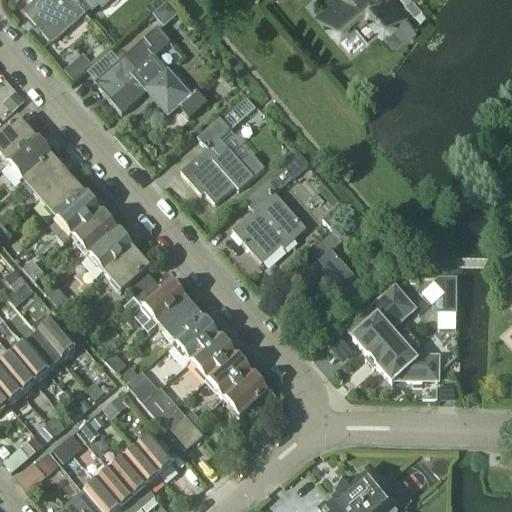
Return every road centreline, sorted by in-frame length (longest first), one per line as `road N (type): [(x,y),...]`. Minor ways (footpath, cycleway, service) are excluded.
road 1 (residential): [(315,428),(302,398),(0,50)]
road 2 (residential): [(315,428),(511,432)]
road 3 (residential): [(219,511),(315,428)]
